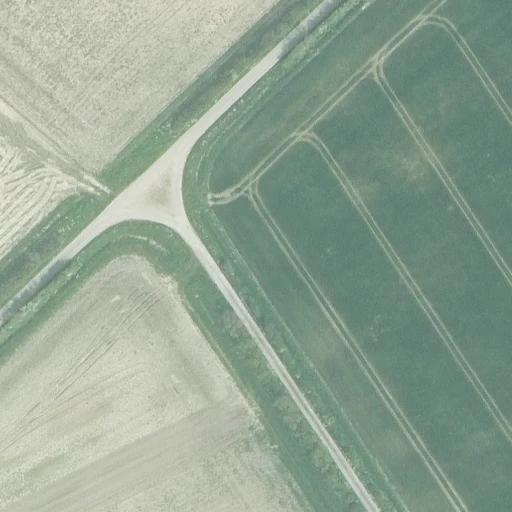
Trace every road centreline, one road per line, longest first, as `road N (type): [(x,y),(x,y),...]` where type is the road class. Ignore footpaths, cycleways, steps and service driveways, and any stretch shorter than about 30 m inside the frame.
road 1 (unclassified): [(373,511),(184,224)]
road 2 (unclassified): [(189,139),(338,0)]
road 3 (unclassified): [(0,323),(104,227)]
road 4 (unclassified): [(104,227),(189,139)]
